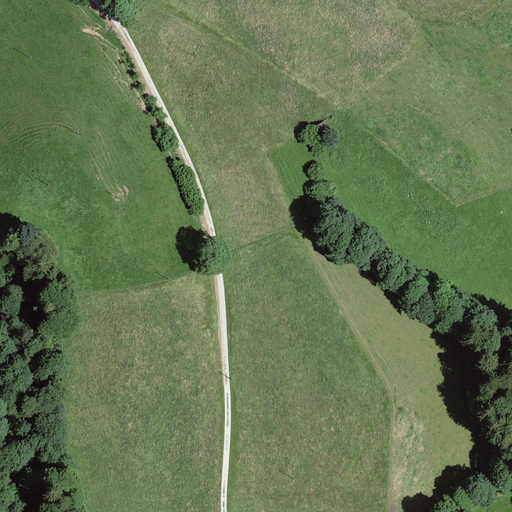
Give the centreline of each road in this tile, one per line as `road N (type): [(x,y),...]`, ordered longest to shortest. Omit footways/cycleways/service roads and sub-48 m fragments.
road 1 (track): [(224,511),(230,360),(218,232),(167,111),(116,21),(87,0)]
road 2 (track): [(89,1),(152,0),(345,113)]
